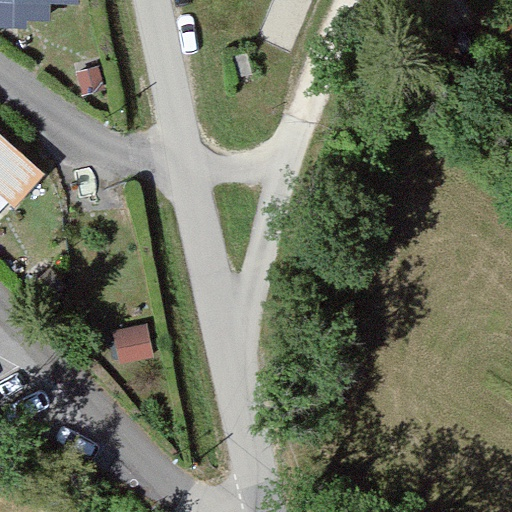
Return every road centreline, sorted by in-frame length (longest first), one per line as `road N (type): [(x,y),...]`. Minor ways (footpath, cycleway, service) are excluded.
road 1 (unclassified): [(150,0),(230,356),(252,475),(248,511)]
road 2 (track): [(230,356),(288,155),(352,0)]
road 3 (unclassified): [(209,511),(0,300)]
